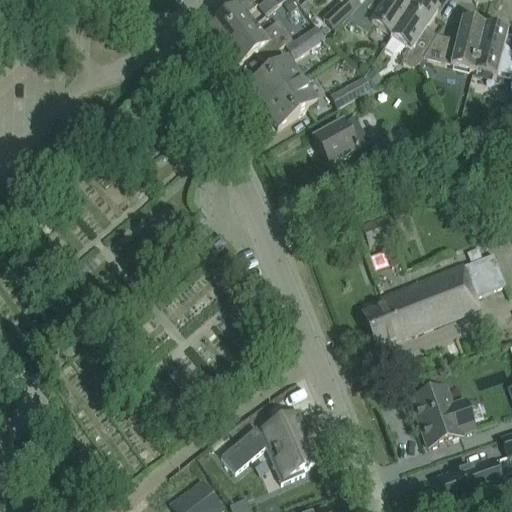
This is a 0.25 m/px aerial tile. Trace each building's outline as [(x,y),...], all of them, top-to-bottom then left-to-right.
[(269,0),(276,9),(283,4),(283,5),(289,0),(269,0)] [(333,0),(340,7),(322,23),(334,36),(346,24),(347,24),(360,10),(351,0),(333,0)] [(390,41),(416,0),(415,0),(387,0),(382,10),(368,1),(360,10),(347,24),(365,37),(371,28),(390,41)] [(417,0),(416,0),(390,41),(407,53),(400,64),(410,71),(419,66),(422,62),(433,44),(422,36),(437,14),(417,1),(417,0)] [(249,1),(248,1),(210,31),(224,50),(254,27),(247,17),(256,10),(249,1)] [(472,75),(483,28),(461,23),(455,44),(436,39),(433,44),(422,62),(472,75)] [(261,36),(254,27),(224,50),(239,69),(259,53),(267,63),(285,49),(286,50),(293,45),(277,24),(261,36)] [(507,34),(483,28),(472,75),(495,81),(507,34)] [(286,50),(295,64),(325,43),(314,29),(293,45),(286,50)] [(262,112),(301,84),(287,63),(248,90),(262,112)] [(377,91),(365,81),(362,83),(361,82),(330,99),(337,112),(377,91)] [(277,133),(316,106),(301,84),(262,112),(277,133)] [(367,148),(360,136),(352,122),(314,143),(329,170),(367,148)] [(402,133),(379,145),(393,170),(416,158),(402,133)] [(186,227),(193,235),(205,224),(198,216),(186,227)] [(207,250),(213,258),(225,247),(219,240),(207,250)] [(492,259),(452,274),(379,304),(382,310),(363,318),(376,352),(414,337),(414,339),(478,313),(473,302),(505,289),(492,259)] [(411,403),(428,452),(461,441),(460,437),(474,433),(464,405),(450,410),(444,392),(411,403)] [(222,460),(220,461),(235,478),(264,453),(265,452),(270,462),(279,458),(282,465),(287,476),(290,484),(304,478),(302,474),(317,468),(306,441),(307,440),(306,439),(305,440),(303,436),(305,435),(304,434),(303,435),(301,431),(302,430),(302,429),(300,430),(299,426),(300,425),(300,424),(299,425),(296,419),(263,433),(264,436),(260,438),(255,432),(236,447),(222,460)] [(511,458),(511,439),(501,443),(507,461),(511,458)] [(62,486),(36,456),(24,467),(50,497),(62,486)] [(455,511),(502,496),(491,464),(438,483),(440,487),(437,488),(441,501),(444,500),(448,511),(455,511)] [(229,511),(245,500),(235,488),(228,493),(216,477),(183,503),(189,511),(229,511)]
